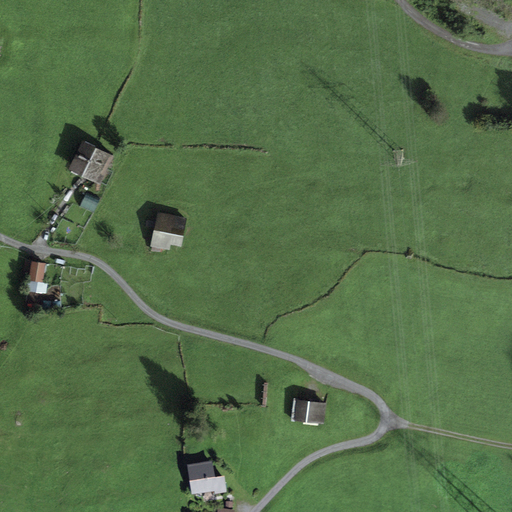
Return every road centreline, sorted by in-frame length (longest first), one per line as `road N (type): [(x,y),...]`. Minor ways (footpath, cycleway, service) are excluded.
road 1 (unclassified): [(254,511),(299,466),(376,435),(385,417),(373,394),(295,359),(164,322),(94,259),(0,237)]
road 2 (track): [(385,417),(511,446)]
road 3 (track): [(401,0),(455,41),(511,47)]
